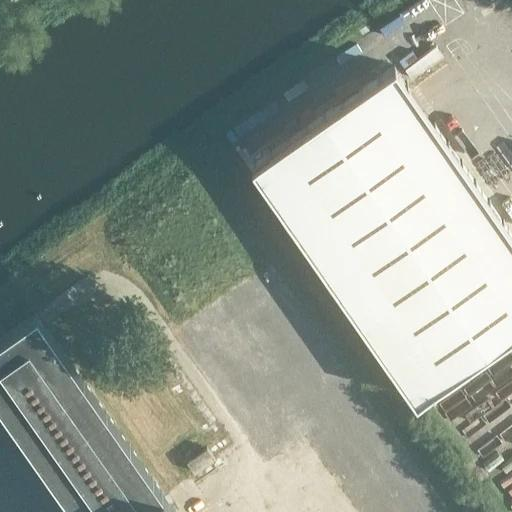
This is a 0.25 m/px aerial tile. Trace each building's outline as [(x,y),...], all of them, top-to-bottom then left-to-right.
[(424,4),(427,0),(413,0),(408,6),(413,11),(406,19),(418,30),(434,13),(424,4)] [(415,39),(411,48),(474,74),(478,64),(415,39)] [(414,397),(511,328),(511,233),(394,63),(251,162),(414,397)] [(174,511),(35,313),(3,336),(0,337),(0,406),(74,511),(174,511)] [(223,442),(209,423),(202,428),(195,433),(209,453),(223,442)] [(193,471),(213,458),(205,447),(186,461),(193,471)]
